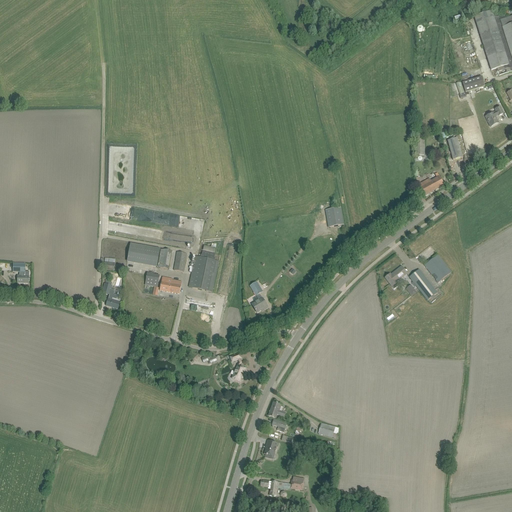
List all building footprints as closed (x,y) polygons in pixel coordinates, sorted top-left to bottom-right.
[(499,76),(511,71),(511,16),(506,19),(504,13),(499,15),(498,12),(492,14),(492,11),(474,17),(491,71),(497,69),(499,76)] [(462,83),(465,93),(468,92),(485,87),(482,77),(462,83)] [(503,114),(501,109),(500,107),(495,110),(496,112),(494,113),(485,117),(491,127),(499,123),(495,117),(498,116),(503,114)] [(425,155),(425,135),(415,135),(415,155),(425,155)] [(448,141),(453,160),(463,158),(457,139),(448,141)] [(431,181),(429,179),(428,179),(429,180),(419,186),(425,196),(444,186),(439,177),(431,181)] [(344,225),(341,208),(325,210),(328,228),(344,225)] [(160,249),(131,244),(127,263),(157,268),(160,249)] [(169,270),(172,252),(161,251),(158,268),(169,270)] [(174,271),(184,272),(187,254),(177,252),(174,271)] [(424,266),(438,283),(451,273),(438,255),(424,266)] [(212,293),(213,288),(219,262),(196,257),(190,283),(189,288),(212,293)] [(104,270),(114,272),(116,264),(105,262),(104,270)] [(23,273),(22,276),(18,276),(17,284),(29,284),(29,276),(26,276),(26,264),(13,264),(13,272),(23,273)] [(386,279),(392,287),(394,289),(399,285),(397,282),(407,274),(402,267),(391,275),(390,274),(387,277),(388,277),(386,279)] [(419,270),(409,277),(413,281),(414,284),(416,286),(418,289),(420,290),(422,294),(428,301),(429,300),(437,293),(422,274),(419,270)] [(157,287),(159,277),(148,274),(146,285),(157,287)] [(179,294),(182,282),(172,280),(172,279),(163,277),(161,286),(160,291),(179,294)] [(109,295),(112,286),(111,286),(112,283),(107,281),(106,284),(105,284),(102,293),(109,295)] [(254,284),(250,286),(257,297),(253,300),(255,303),(252,305),(257,313),(263,309),(264,310),(268,308),(265,304),(260,294),(263,293),(256,282),(254,284)] [(406,289),(407,290),(411,296),(416,292),(411,285),(406,289)] [(118,309),(119,305),(120,302),(121,299),(117,298),(117,300),(113,298),(112,300),(108,299),(106,306),(118,309)] [(240,354),(230,357),(231,361),(237,359),(237,361),(238,360),(239,363),(238,365),(235,372),(232,371),(231,374),(233,376),(232,379),(240,383),(242,379),(243,379),(245,375),(244,374),(246,369),(240,366),(241,363),(240,360),(242,359),(240,354)] [(268,417),(273,418),(276,419),(277,415),(285,418),(286,414),(282,412),(280,411),(282,406),(273,403),(268,417)] [(277,431),(282,432),(284,433),(287,424),(274,420),(272,425),(278,427),(277,431)] [(339,428),(336,428),(322,424),(319,434),(338,440),(339,428)] [(266,449),(264,455),(267,455),(267,456),(268,456),(270,457),(272,452),(273,452),(273,453),(274,453),(275,453),(275,454),(277,447),(278,448),(279,444),(267,441),(265,449),(266,449)] [(261,481),(261,486),(269,487),(271,488),(270,490),(270,496),(276,497),(277,489),(278,487),(285,488),(285,484),(261,481)] [(293,482),(291,489),(294,490),(295,490),(303,491),(304,484),(293,482)]
